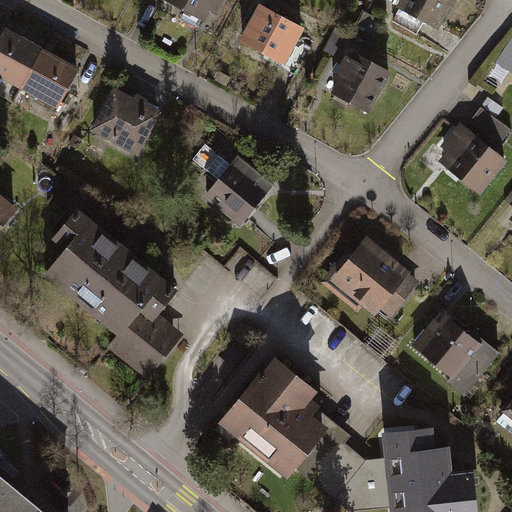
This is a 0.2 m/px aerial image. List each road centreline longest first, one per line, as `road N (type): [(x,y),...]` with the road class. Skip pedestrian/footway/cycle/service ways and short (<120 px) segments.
road 1 (residential): [(367,182),(35,0)]
road 2 (residential): [(0,351),(186,511)]
road 3 (residential): [(367,182),(508,0)]
road 4 (residential): [(511,301),(367,182)]
